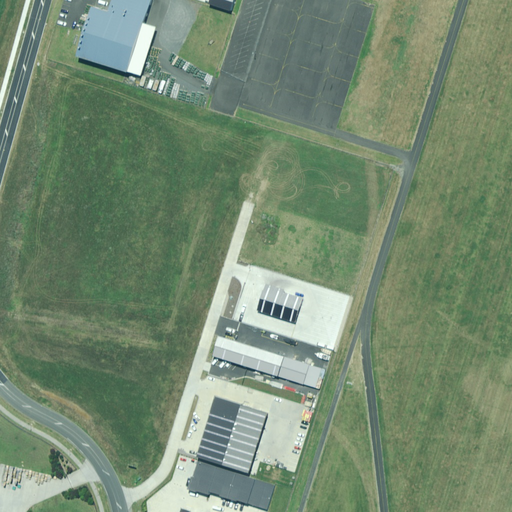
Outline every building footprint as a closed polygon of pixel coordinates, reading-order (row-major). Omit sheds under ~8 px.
[(114,0),(111,10),(95,6),(80,55),(131,71),(152,0),(114,0)] [(212,0),(211,4),(234,11),(237,0),(212,0)] [(266,283),(257,311),(296,323),(304,297),(285,291),(286,289),(266,283)] [(220,336),(214,355),(320,389),(326,370),(220,336)] [(217,397),(197,458),(250,475),(269,414),(217,397)] [(249,504),(248,506),(267,511),(275,487),(256,482),(256,480),(199,462),(195,475),(193,475),(189,490),(198,493),(198,492),(210,496),(211,492),(221,496),(221,497),(238,502),(238,501),(249,504)]
